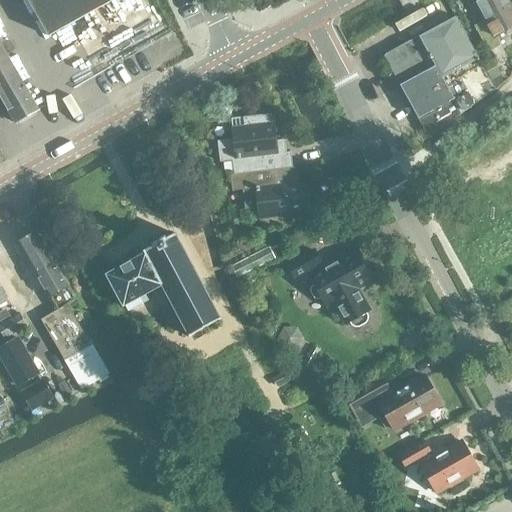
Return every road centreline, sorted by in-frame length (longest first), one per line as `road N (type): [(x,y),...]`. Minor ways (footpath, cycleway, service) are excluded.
road 1 (residential): [(511,410),(312,18)]
road 2 (unclassified): [(0,188),(238,56)]
